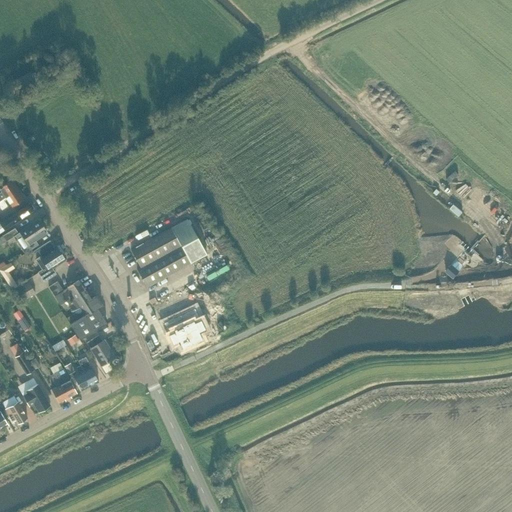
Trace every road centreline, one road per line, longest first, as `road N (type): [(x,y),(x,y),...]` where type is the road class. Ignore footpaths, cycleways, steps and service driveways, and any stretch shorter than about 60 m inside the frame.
road 1 (track): [(511,352),(364,365),(53,511)]
road 2 (unclassified): [(44,197),(262,57),(379,0)]
road 3 (secondary): [(145,370),(44,197)]
road 4 (unclassified): [(0,447),(145,370)]
road 5 (secondary): [(211,511),(145,370)]
